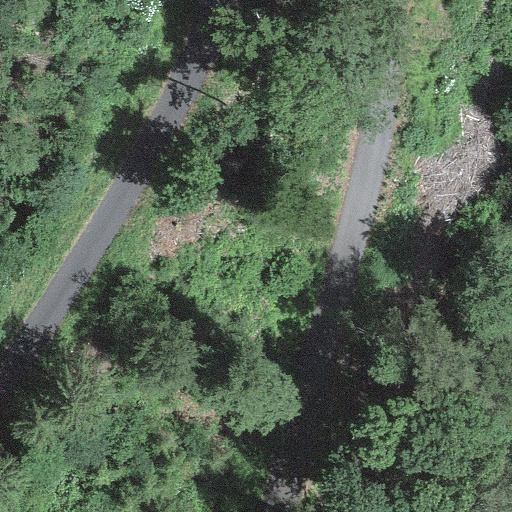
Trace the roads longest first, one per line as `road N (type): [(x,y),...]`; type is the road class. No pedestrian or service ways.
road 1 (track): [(273,511),(389,122),(396,0)]
road 2 (track): [(209,0),(0,385)]
